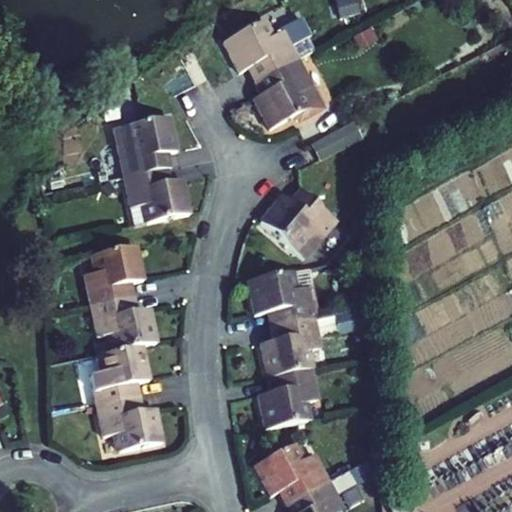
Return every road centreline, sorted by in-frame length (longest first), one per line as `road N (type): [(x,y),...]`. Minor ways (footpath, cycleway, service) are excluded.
road 1 (residential): [(220,473),(205,328),(237,180)]
road 2 (residential): [(220,473),(73,500)]
